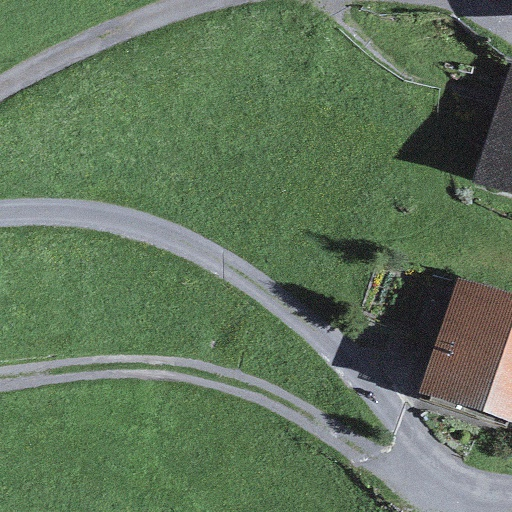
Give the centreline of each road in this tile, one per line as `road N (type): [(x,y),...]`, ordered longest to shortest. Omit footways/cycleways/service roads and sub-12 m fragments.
road 1 (track): [(0,212),(123,222),(257,282),(344,357),(438,475),(490,496),(511,494)]
road 2 (track): [(438,475),(392,464),(275,398),(211,377),(128,367),(0,382)]
road 3 (track): [(186,0),(0,93)]
